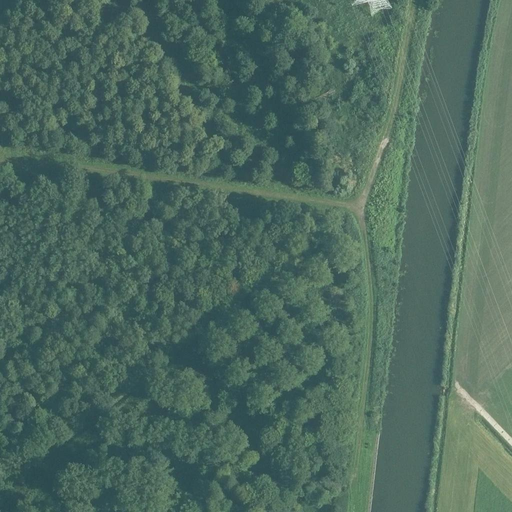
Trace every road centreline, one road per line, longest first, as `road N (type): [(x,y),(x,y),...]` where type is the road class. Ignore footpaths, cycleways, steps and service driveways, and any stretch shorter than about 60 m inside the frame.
road 1 (track): [(412,0),(387,131),(355,207),(0,166)]
road 2 (track): [(347,511),(369,297),(355,207)]
